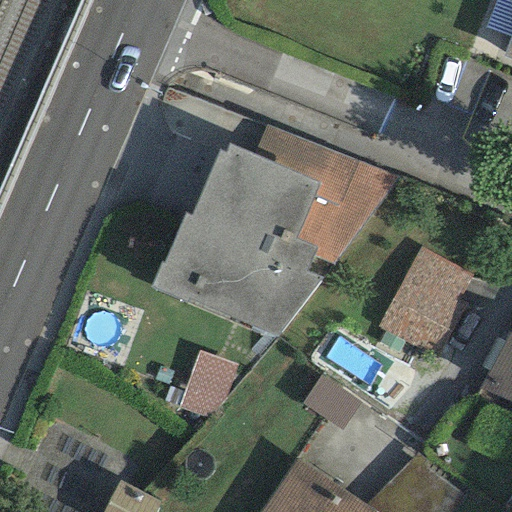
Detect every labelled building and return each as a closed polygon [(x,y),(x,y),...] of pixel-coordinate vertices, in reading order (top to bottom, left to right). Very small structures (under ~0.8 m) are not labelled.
[(511,25),(500,57),(511,61),(511,25)] [(263,126),(253,156),(318,184),(294,241),(313,250),(310,258),(332,266),(396,175),(263,126)] [(253,156),(228,145),(223,156),(217,151),(189,217),(184,212),(162,264),(157,261),(147,287),(272,340),(320,282),(303,274),(310,258),(313,250),(294,241),(318,184),(253,156)] [(378,325),(441,352),(479,266),(416,239),(378,325)] [(511,324),(509,324),(482,388),(511,401),(511,324)] [(214,410),(230,359),(196,349),(180,400),(214,410)] [(417,453),(363,505),(372,511),(453,511),(463,500),(417,453)] [(372,511),(363,505),(294,460),(259,511),(372,511)] [(104,511),(148,511),(154,502),(118,485),(104,511)]
